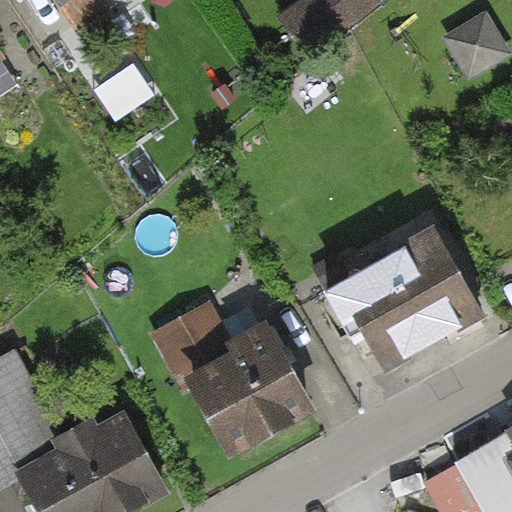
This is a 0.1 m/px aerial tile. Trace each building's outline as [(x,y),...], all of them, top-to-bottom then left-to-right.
[(92,0),(52,0),(67,19),(92,0)] [(390,11),(382,0),(311,0),(285,19),(303,44),(338,19),(352,39),(390,11)] [(511,45),(494,17),(449,45),(476,88),(511,65),(511,45)] [(380,373),(483,316),(435,231),(333,289),(380,373)] [(228,461),(314,413),(263,322),(235,338),(213,299),(155,331),(228,461)] [(44,410),(14,354),(0,361),(0,455),(39,435),(29,418),(44,410)] [(43,511),(128,511),(166,491),(124,417),(22,475),(43,511)] [(511,511),(511,431),(455,465),(482,511),(511,511)]
